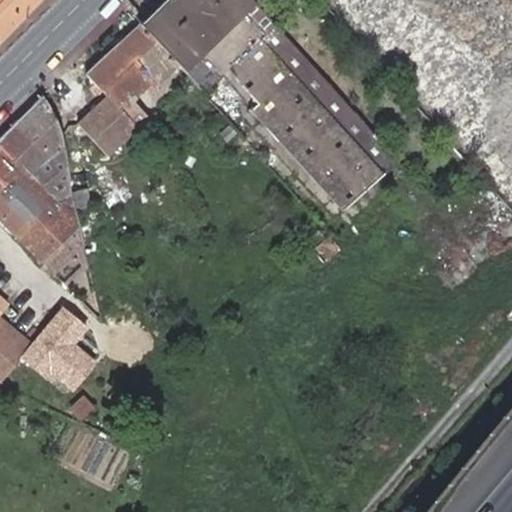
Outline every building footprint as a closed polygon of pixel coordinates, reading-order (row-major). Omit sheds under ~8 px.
[(0,0),(0,39),(38,0),(0,0)] [(157,14),(171,0),(160,0),(152,8),(137,21),(138,22),(158,44),(173,31),(157,14)] [(252,0),(171,0),(157,14),(173,31),(158,44),(175,63),(183,71),(185,68),(204,89),(217,78),(340,206),(396,159),(266,16),(252,0)] [(252,0),(266,16),(282,2),(279,0),(252,0)] [(158,44),(138,22),(88,71),(108,93),(78,121),(107,152),(147,115),(133,99),(144,88),(152,96),(158,91),(156,80),(175,63),(158,44)] [(42,97),(0,137),(0,218),(43,261),(58,245),(70,257),(84,243),(76,211),(73,191),(62,144),(57,126),(42,97)] [(239,131),(231,123),(218,135),(226,144),(239,131)] [(73,191),(76,211),(92,208),(88,188),(73,191)] [(324,261),(338,248),(329,237),(315,248),(324,261)] [(54,272),(70,257),(58,245),(43,261),(54,272)] [(86,329),(60,307),(31,342),(18,358),(66,399),(95,364),(73,345),(86,329)] [(0,376),(2,378),(18,358),(31,342),(0,316),(0,376)] [(511,420),(495,409),(426,511),(440,511),(465,476),(483,488),(511,445),(511,420)]
